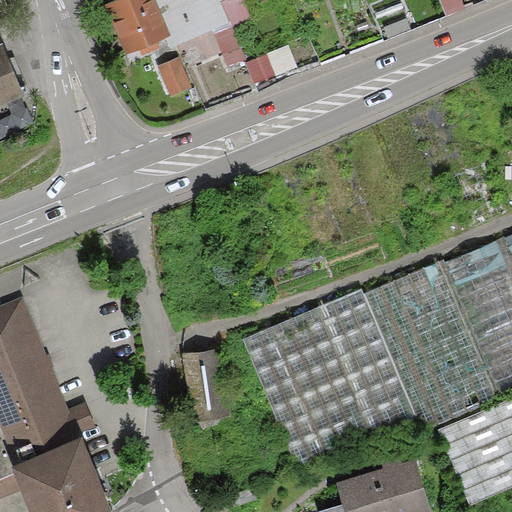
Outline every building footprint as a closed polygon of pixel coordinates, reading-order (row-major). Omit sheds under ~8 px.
[(107,0),(126,45),(163,30),(150,0),(107,0)] [(150,0),(163,30),(167,40),(227,16),(219,0),(150,0)] [(0,39),(0,89),(18,82),(1,40),(0,39)] [(161,70),(174,97),(193,88),(180,61),(161,70)] [(511,385),(511,226),(441,255),(440,252),(360,284),(359,280),(240,329),(294,461),(416,412),(420,423),(511,385)] [(0,467),(18,461),(38,511),(82,511),(103,504),(71,424),(89,417),(81,398),(61,406),(17,295),(0,302),(0,467)] [(218,342),(183,350),(198,412),(232,404),(218,342)] [(467,495),(511,476),(511,388),(436,420),(467,495)] [(381,460),(335,472),(342,497),(347,496),(351,511),(391,511),(428,502),(414,451),(400,454),(399,448),(380,453),(381,460)] [(254,494),(252,480),(228,484),(230,498),(254,494)]
